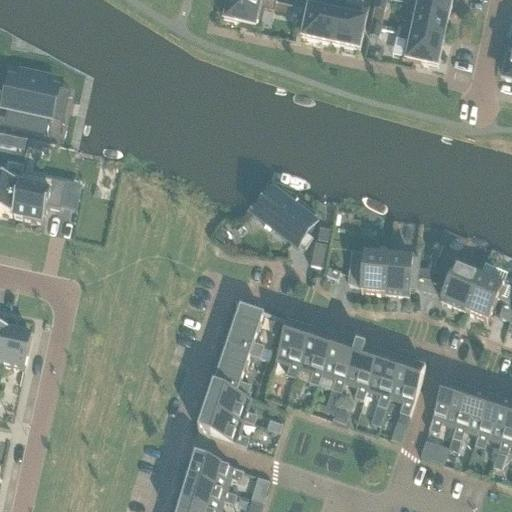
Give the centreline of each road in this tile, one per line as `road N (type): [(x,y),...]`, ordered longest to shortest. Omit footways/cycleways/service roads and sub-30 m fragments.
road 1 (residential): [(511,390),(227,288),(162,511)]
road 2 (residential): [(0,277),(69,292),(20,511)]
road 3 (unknown): [(83,511),(137,325),(124,307),(69,292)]
